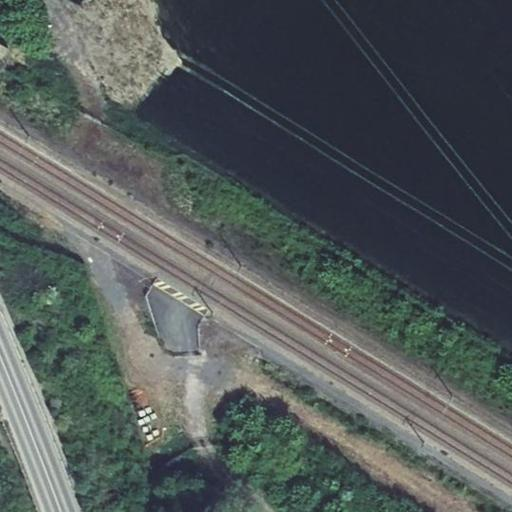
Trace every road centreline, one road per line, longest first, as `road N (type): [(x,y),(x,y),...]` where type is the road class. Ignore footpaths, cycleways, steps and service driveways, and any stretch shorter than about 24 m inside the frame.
road 1 (secondary): [(60,511),(0,354)]
road 2 (track): [(96,117),(47,0)]
